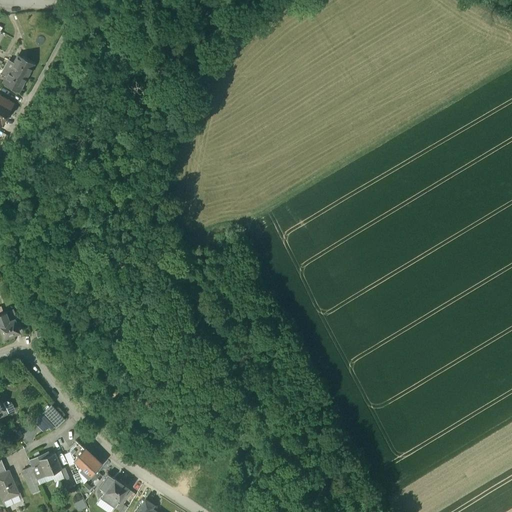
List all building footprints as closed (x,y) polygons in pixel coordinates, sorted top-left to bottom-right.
[(34,65),(18,56),(14,64),(10,70),(26,79),(34,65)] [(14,64),(8,62),(5,67),(10,70),(14,64)] [(10,70),(5,67),(2,73),(7,76),(10,70)] [(26,79),(10,70),(7,76),(3,84),(18,93),(26,79)] [(0,126),(13,104),(0,97),(0,126)] [(14,309),(6,312),(9,320),(14,319),(17,318),(14,309)] [(6,312),(0,314),(0,324),(9,320),(6,312)] [(9,320),(0,324),(0,328),(4,338),(19,332),(14,319),(9,320)] [(64,420),(51,405),(42,413),(55,428),(64,420)] [(83,482),(100,464),(77,442),(70,450),(83,482)] [(45,453),(29,459),(32,466),(30,466),(34,477),(44,473),(44,475),(61,468),(54,452),(46,455),(45,453)] [(61,468),(68,485),(75,482),(68,465),(61,468)] [(30,466),(22,469),(27,480),(29,486),(36,483),(34,477),(30,466)] [(6,470),(0,472),(0,492),(2,498),(17,492),(8,469),(6,470)] [(120,483),(107,474),(98,487),(104,491),(100,497),(114,507),(127,488),(127,487),(128,485),(122,481),(120,483)] [(17,492),(2,498),(4,502),(6,502),(7,504),(20,498),(17,492)] [(75,501),(79,509),(88,505),(85,497),(75,501)] [(145,499),(136,511),(156,511),(150,508),(153,505),(145,499)]
